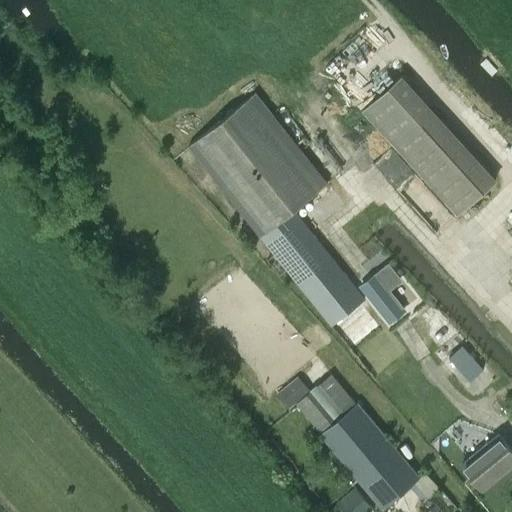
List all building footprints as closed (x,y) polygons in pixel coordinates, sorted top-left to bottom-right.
[(363,109),(457,213),(496,178),(402,74),(363,109)] [(188,145),(261,234),(329,321),(374,378),(408,351),(294,209),(327,182),(255,92),(188,145)] [(388,263),(360,285),(389,321),(404,309),(387,287),(399,277),(388,263)] [(333,373),(320,383),(344,413),(356,403),(333,373)] [(303,395),(296,402),(320,433),(333,422),(308,392),(303,395)] [(333,422),(320,433),(381,506),(411,482),(412,483),(419,477),(358,402),(356,403),(344,413),(340,416),(335,420),(333,422)] [(511,450),(498,434),(461,464),(482,490),(511,464),(511,450)] [(346,511),(369,511),(373,509),(355,487),(337,501),(346,511)] [(426,511),(444,511),(436,503),(426,511)]
